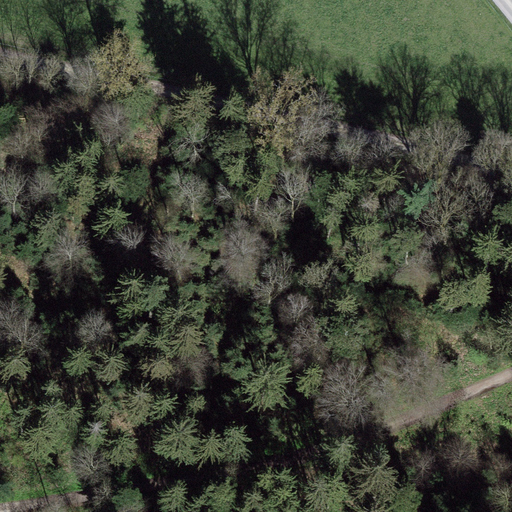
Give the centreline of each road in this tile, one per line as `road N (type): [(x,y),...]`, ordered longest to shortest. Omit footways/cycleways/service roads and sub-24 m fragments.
road 1 (track): [(0,508),(321,460),(511,373)]
road 2 (track): [(511,179),(282,117),(0,57)]
